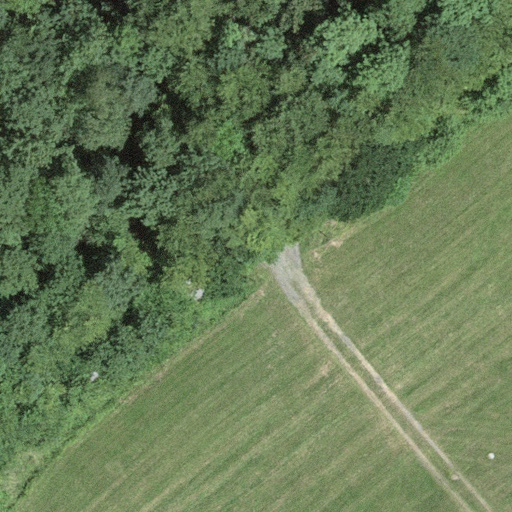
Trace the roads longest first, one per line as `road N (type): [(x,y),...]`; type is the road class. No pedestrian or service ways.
road 1 (track): [(0,457),(511,34)]
road 2 (track): [(281,224),(296,272),(486,511)]
